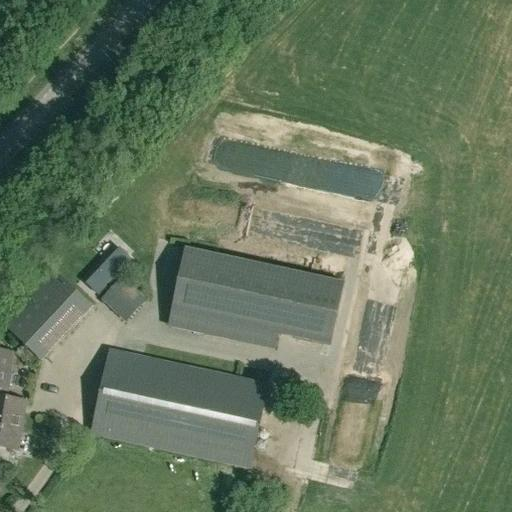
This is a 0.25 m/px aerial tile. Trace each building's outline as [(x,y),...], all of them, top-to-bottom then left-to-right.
[(343,283),(186,249),(173,312),(208,319),(205,335),(275,352),(278,334),(330,345),(343,283)] [(126,322),(147,301),(122,277),(101,299),(126,322)] [(12,352),(0,350),(0,370),(10,371),(12,352)] [(93,434),(250,468),(267,385),(110,351),(93,434)] [(0,402),(6,399),(10,371),(0,370),(0,402)] [(25,401),(6,399),(0,402),(0,447),(18,450),(25,401)]
